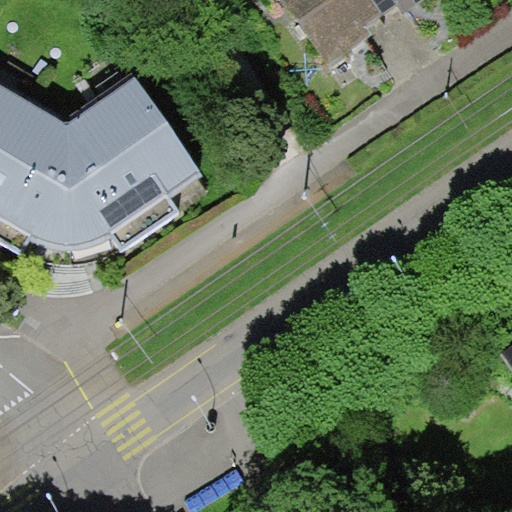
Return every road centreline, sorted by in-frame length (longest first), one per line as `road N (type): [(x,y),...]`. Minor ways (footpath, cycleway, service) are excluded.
road 1 (residential): [(86,459),(511,164)]
road 2 (residential): [(0,365),(86,459)]
